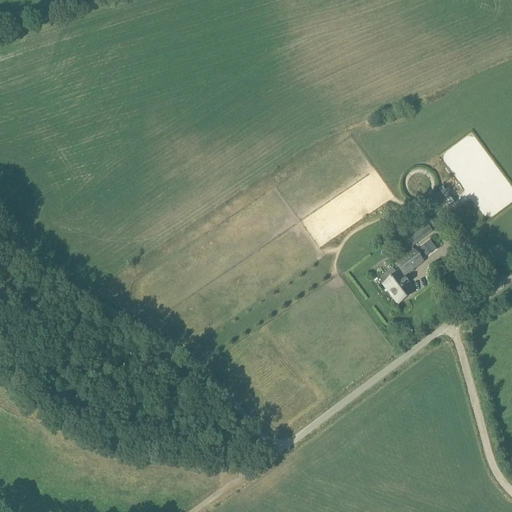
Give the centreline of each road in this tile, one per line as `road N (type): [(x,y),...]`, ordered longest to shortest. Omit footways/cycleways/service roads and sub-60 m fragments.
road 1 (unclassified): [(452,324),(275,449),(181,354),(0,249)]
road 2 (track): [(511,492),(489,462),(452,324)]
